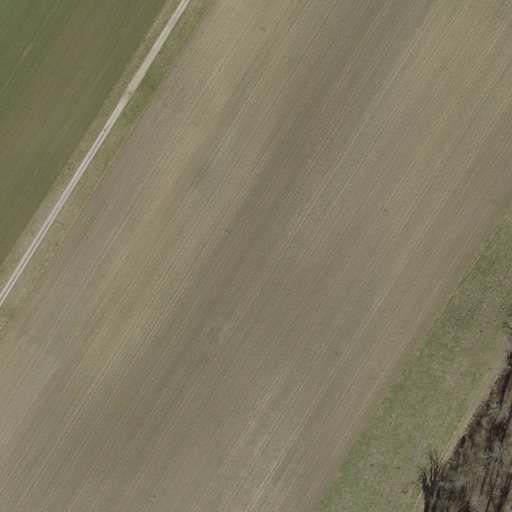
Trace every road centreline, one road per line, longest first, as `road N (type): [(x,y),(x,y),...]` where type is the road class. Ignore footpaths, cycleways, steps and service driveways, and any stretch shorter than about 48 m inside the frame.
road 1 (track): [(0,300),(186,0)]
road 2 (track): [(412,511),(511,328)]
